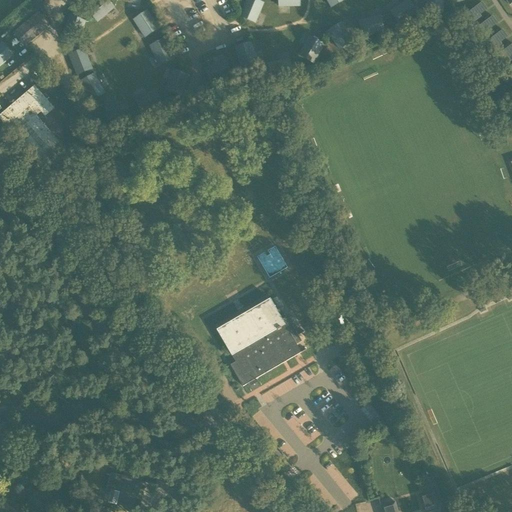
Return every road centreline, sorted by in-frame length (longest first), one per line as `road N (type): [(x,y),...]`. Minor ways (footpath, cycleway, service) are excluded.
road 1 (tertiary): [(292,511),(0,169)]
road 2 (unknown): [(195,46),(192,95),(119,127),(97,125),(79,107),(51,50)]
road 3 (track): [(209,414),(205,435),(169,448),(0,406)]
